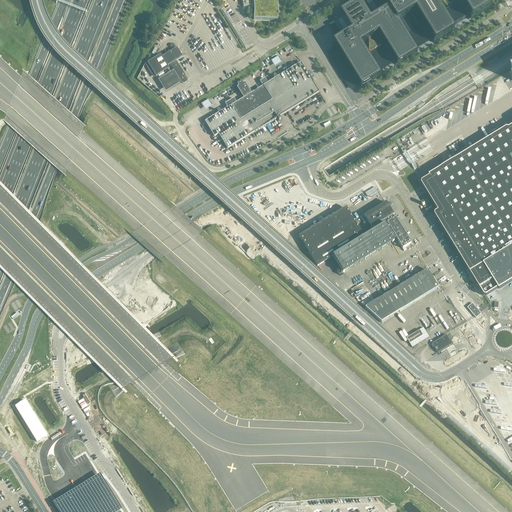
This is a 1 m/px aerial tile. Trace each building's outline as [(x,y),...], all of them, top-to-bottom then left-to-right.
[(254,20),(278,21),(278,3),(277,0),(241,0),(243,7),(254,6),(254,20)] [(491,9),(485,0),(382,0),(387,8),(370,19),(359,1),(339,13),(351,31),(332,42),(335,47),(326,53),(349,90),(358,84),(361,89),(398,66),(417,54),(491,9)] [(173,71),(158,81),(166,92),(181,83),(182,83),(183,84),(184,84),(185,83),(186,83),(186,82),(187,81),(187,80),(187,79),(187,78),(176,61),(180,59),(175,49),(162,57),(167,66),(170,65),(173,71)] [(147,63),(156,77),(163,73),(154,59),(147,63)] [(227,149),(319,93),(301,63),(267,83),(265,79),(260,82),(263,87),(251,93),(242,82),(239,83),(237,87),(243,98),(236,103),(234,99),(225,104),(227,108),(205,122),(214,137),(219,135),(227,149)] [(511,127),(509,130),(507,129),(429,177),(430,178),(424,182),(422,183),(422,185),(439,212),(436,214),(435,216),(485,297),(487,297),(499,290),(499,291),(511,283),(511,127)] [(426,211),(427,210),(432,207),(430,202),(425,205),(424,203),(422,204),(423,206),(426,211)] [(346,208),(299,237),(317,267),(333,257),(343,273),(394,241),(393,240),(396,238),(400,245),(402,249),(411,244),(402,230),(398,222),(395,218),(394,219),(392,216),(394,216),(386,203),(364,216),(369,225),(360,231),(346,208)] [(26,290),(76,259),(47,229),(46,230),(24,287),(23,288),(26,290)] [(438,288),(427,270),(364,309),(380,323),(438,288)] [(472,303),(467,307),(475,317),(476,318),(481,314),(480,312),(472,303)] [(424,327),(406,338),(412,347),(429,337),(424,327)] [(437,353),(452,344),(447,337),(446,335),(432,344),(433,346),(437,353)] [(485,390),(478,395),(492,418),(500,413),(485,390)] [(25,401),(16,406),(37,442),(47,436),(25,401)] [(51,402),(38,410),(48,427),(61,420),(51,402)] [(73,511),(88,511),(75,491),(64,498),(73,511)]
